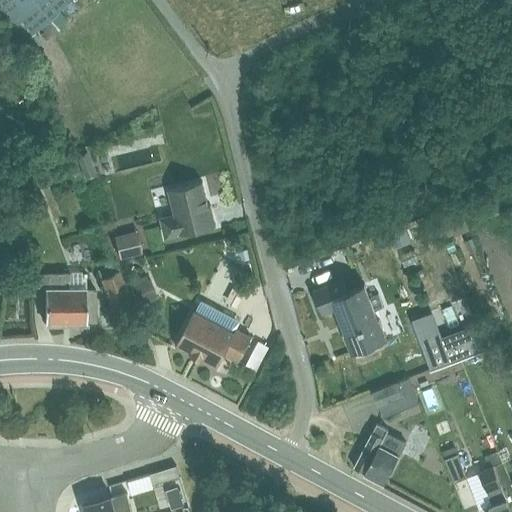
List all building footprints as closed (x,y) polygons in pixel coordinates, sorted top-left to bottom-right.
[(0,0),(0,18),(3,16),(25,41),(21,43),(29,53),(42,43),(35,34),(40,28),(43,31),(40,35),(45,39),(67,20),(59,12),(71,0),(0,0)] [(45,58),(36,62),(48,88),(58,84),(45,58)] [(87,152),(76,156),(85,180),(97,175),(87,152)] [(83,182),(72,153),(64,155),(74,185),(83,182)] [(165,238),(216,226),(211,205),(208,206),(202,182),(168,190),(173,214),(160,218),(165,238)] [(469,230),(457,206),(432,216),(443,239),(454,234),(455,236),(469,230)] [(137,226),(111,231),(116,257),(142,252),(137,226)] [(411,243),(404,226),(391,231),(394,238),(391,239),(394,249),(402,246),(403,247),(411,243)] [(419,262),(414,251),(400,257),(405,267),(419,262)] [(112,309),(110,310),(115,321),(117,320),(122,331),(139,323),(114,260),(103,264),(107,277),(100,280),(112,309)] [(45,324),(85,324),(85,322),(95,322),(95,289),(85,289),(85,272),(68,272),(67,274),(31,274),(31,294),(45,294),(45,324)] [(134,285),(142,305),(159,298),(151,278),(134,285)] [(352,352),(388,338),(380,318),(379,319),(375,310),(384,306),(378,294),(371,297),(366,285),(347,292),(342,279),(313,290),(322,314),(336,309),(345,331),(344,332),(352,352)] [(217,368),(224,354),(239,361),(252,337),(237,329),(241,321),(201,301),(195,312),(194,311),(185,329),(175,346),(217,368)] [(449,340),(431,347),(436,362),(455,355),(449,340)] [(270,347),(258,341),(246,365),(257,371),(270,347)] [(415,392),(409,378),(372,392),(378,407),(379,407),(415,392)] [(419,390),(423,409),(436,406),(432,387),(419,390)] [(415,392),(379,407),(383,417),(419,403),(415,392)] [(354,467),(384,483),(386,480),(406,442),(387,432),(389,430),(377,423),(354,467)] [(454,446),(442,452),(454,482),(467,477),(454,446)] [(489,467),(493,465),(502,463),(497,451),(484,457),(489,467)] [(488,511),(511,511),(493,465),(489,467),(479,472),(491,503),(486,506),(488,511)] [(177,483),(164,486),(170,508),(182,505),(177,483)] [(116,511),(112,496),(84,504),(84,506),(85,505),(86,511),(116,511)]
